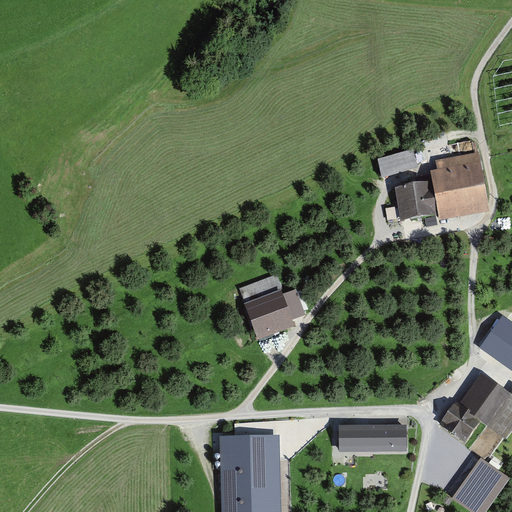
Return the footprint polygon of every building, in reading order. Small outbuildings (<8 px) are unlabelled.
[(416,152),(382,162),(387,177),(420,167),(416,152)] [(490,213),(479,154),(435,162),(437,173),(431,174),(440,222),(490,213)] [(432,184),(392,189),(395,211),(401,210),(403,224),(437,219),(432,184)] [(259,341),(296,327),(293,321),(308,315),(300,291),(286,296),(285,291),(246,305),(259,341)] [(511,313),(487,348),(504,359),(498,367),(511,376),(511,313)] [(506,441),(511,432),(511,395),(498,386),(475,418),(506,441)] [(442,427),(463,444),(480,422),(458,406),(442,427)] [(407,426),(339,426),(339,454),(407,454),(407,426)] [(281,511),(280,438),(222,439),(223,511),(281,511)] [(486,511),(509,481),(482,461),(454,500),(470,511),(486,511)]
